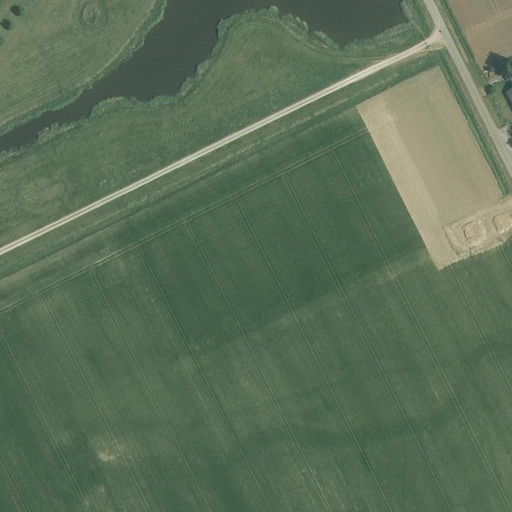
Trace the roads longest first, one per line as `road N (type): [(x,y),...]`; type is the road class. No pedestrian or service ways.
road 1 (track): [(444,35),(0,253)]
road 2 (track): [(511,203),(179,358)]
road 3 (unclassified): [(511,170),(427,0)]
